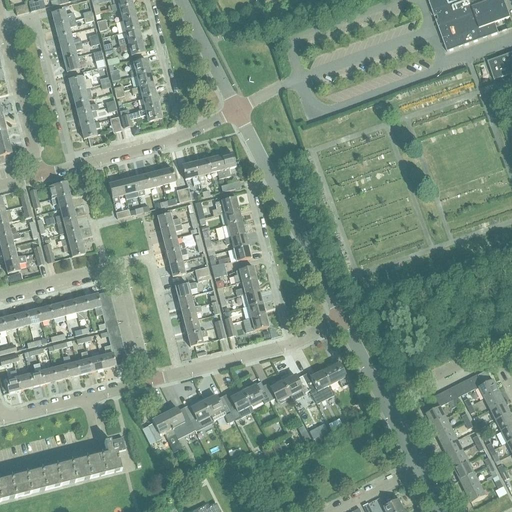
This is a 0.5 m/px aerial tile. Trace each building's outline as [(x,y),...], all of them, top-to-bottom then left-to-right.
[(111,12),(118,10),(132,7),(129,0),(115,0),(117,5),(110,7),(111,12)] [(487,38),(511,29),(511,24),(503,0),(429,0),(434,17),(437,16),(438,20),(435,21),(441,27),(446,42),(447,53),(459,49),(458,47),(462,46),(463,47),(483,40),(483,38),(486,37),(487,38)] [(39,10),(37,2),(33,3),(32,2),(27,3),(30,13),(39,10)] [(14,8),(16,16),(28,13),(26,5),(14,8)] [(118,10),(121,22),(135,19),(132,7),(118,10)] [(51,15),(54,26),(74,21),(73,14),(65,16),(64,11),(51,15)] [(121,22),(124,34),(138,30),(135,19),(121,22)] [(54,26),(57,38),(70,35),(69,29),(76,27),(74,21),(54,26)] [(117,42),(119,47),(141,42),(138,30),(124,34),(126,39),(117,42)] [(57,38),(60,50),(81,45),(79,40),(72,42),(70,35),(57,38)] [(141,42),(119,47),(120,53),(129,51),(130,57),(143,53),(141,42)] [(60,50),(63,62),(76,58),(74,52),(82,50),(81,45),(60,50)] [(511,53),(491,58),(496,77),(511,73),(511,53)] [(76,58),(63,62),(66,73),(79,70),(77,63),(82,62),(81,57),(76,58)] [(106,61),(108,67),(119,64),(118,58),(106,61)] [(130,78),(135,76),(149,73),(146,61),(132,65),(134,71),(129,72),(130,78)] [(119,64),(108,67),(112,83),(121,81),(118,71),(114,72),(112,66),(119,64)] [(99,81),(101,86),(109,83),(108,79),(107,79),(105,68),(98,70),(100,81),(99,81)] [(135,76),(138,88),(152,85),(149,73),(135,76)] [(68,81),(71,93),(88,89),(91,88),(89,80),(85,81),(84,77),(68,81)] [(140,94),(141,100),(155,96),(152,85),(138,88),(133,90),(134,96),(140,94)] [(71,93),(74,104),(87,101),(91,100),(88,89),(71,93)] [(137,107),(139,112),(158,108),(155,96),(141,100),(143,106),(137,107)] [(74,104),(77,116),(95,111),(98,111),(96,105),(88,107),(87,101),(74,104)] [(158,108),(139,112),(128,115),(127,111),(119,113),(123,129),(131,127),(130,121),(145,117),(147,123),(161,120),(158,108)] [(77,116),(80,128),(93,125),(92,119),(97,118),(95,111),(77,116)] [(109,120),(112,132),(120,130),(117,118),(109,120)] [(93,125),(80,128),(83,140),(96,136),(94,130),(99,129),(98,123),(93,125)] [(8,142),(0,143),(0,165),(5,164),(3,156),(11,154),(8,142)] [(232,153),(219,156),(225,178),(230,177),(228,169),(235,167),(232,153)] [(219,156),(206,160),(210,173),(216,172),(218,180),(225,178),(219,156)] [(197,177),(198,183),(205,181),(203,175),(210,173),(206,160),(194,163),(197,177)] [(184,180),(197,177),(194,163),(181,166),(184,180)] [(171,169),(158,172),(162,186),(163,193),(170,191),(168,184),(174,183),(171,169)] [(158,172),(145,175),(149,189),(162,186),(158,172)] [(145,175),(133,178),(138,197),(143,196),(142,191),(149,189),(145,175)] [(133,178),(120,181),(124,196),(125,200),(138,197),(133,178)] [(124,196),(120,181),(107,185),(112,204),(119,202),(117,197),(124,196)] [(239,182),(226,185),(228,192),(240,188),(239,182)] [(48,188),(51,200),(69,195),(66,183),(48,188)] [(188,188),(181,189),(185,202),(191,201),(188,188)] [(185,202),(181,189),(175,191),(178,204),(185,202)] [(29,192),(32,205),(38,203),(35,190),(29,192)] [(19,195),(22,207),(28,206),(25,193),(19,195)] [(58,204),(59,210),(72,207),(69,195),(51,200),(50,200),(52,206),(58,204)] [(212,216),(224,214),(238,210),(234,198),(214,203),(216,209),(211,211),(212,216)] [(28,206),(22,207),(25,219),(31,218),(28,206)] [(54,218),(56,224),(75,219),(72,207),(59,210),(61,216),(54,218)] [(0,212),(0,225),(7,223),(12,222),(9,210),(4,212),(0,212)] [(116,216),(116,219),(129,216),(128,210),(115,213),(116,216)] [(224,214),(227,226),(241,222),(238,210),(224,214)] [(156,218),(159,231),(180,225),(178,218),(170,220),(169,214),(156,218)] [(59,236),(66,235),(65,234),(78,230),(75,219),(56,224),(57,230),(59,236)] [(221,227),(224,239),(244,234),(241,222),(227,226),(221,227)] [(0,225),(0,237),(16,234),(15,228),(9,229),(7,223),(0,225)] [(159,231),(162,242),(175,239),(173,232),(181,231),(180,225),(159,231)] [(60,242),(61,247),(81,242),(78,230),(65,234),(66,235),(67,240),(60,242)] [(256,230),(247,232),(253,254),(262,251),(256,230)] [(0,237),(0,249),(0,250),(14,247),(12,240),(20,238),(18,233),(16,234),(0,237)] [(186,242),(187,246),(196,243),(193,234),(179,238),(181,244),(186,242)] [(231,244),(233,250),(247,246),(244,234),(224,239),(226,245),(231,244)] [(162,242),(165,254),(184,248),(183,244),(177,245),(175,239),(162,242)] [(81,242),(61,247),(63,252),(70,251),(71,258),(84,254),(81,242)] [(247,246),(233,250),(236,262),(250,258),(247,246)] [(0,250),(3,262),(17,259),(14,247),(0,250)] [(165,254),(168,266),(181,262),(180,256),(186,255),(184,248),(165,254)] [(50,250),(45,252),(48,264),(53,262),(50,250)] [(40,253),(34,254),(37,266),(43,265),(40,253)] [(17,259),(3,262),(6,274),(20,271),(18,265),(26,263),(24,257),(17,259)] [(181,262),(168,266),(171,278),(184,275),(181,262)] [(211,268),(212,273),(225,270),(224,265),(211,268)] [(195,272),(196,277),(208,274),(207,268),(195,272)] [(235,285),(242,283),(256,279),(253,268),(238,271),(235,272),(236,276),(233,277),(235,285)] [(225,270),(212,273),(214,280),(227,277),(225,270)] [(208,274),(196,277),(198,284),(210,280),(208,274)] [(237,297),(245,295),(259,291),(256,279),(242,283),(243,288),(235,290),(237,297)] [(174,288),(177,300),(190,297),(189,292),(197,290),(195,284),(187,285),(174,288)] [(245,295),(248,307),(262,303),(259,291),(245,295)] [(108,292),(97,295),(98,301),(109,298),(108,292)] [(96,295),(84,298),(88,311),(94,309),(96,317),(102,316),(101,312),(99,306),(98,301),(97,295),(96,295)] [(177,300),(181,312),(193,309),(190,297),(177,300)] [(84,298),(73,301),(76,314),(78,322),(84,320),(82,312),(88,311),(84,298)] [(111,303),(109,298),(98,301),(99,306),(111,303)] [(73,301),(61,304),(64,317),(76,314),(73,301)] [(112,309),(111,303),(99,306),(101,312),(112,309)] [(248,307),(251,319),(265,315),(262,303),(248,307)] [(61,304),(49,307),(53,320),(64,317),(61,304)] [(49,307),(37,311),(40,323),(53,320),(49,307)] [(181,312),(184,324),(196,321),(195,315),(201,314),(199,307),(193,309),(181,312)] [(102,316),(102,318),(114,315),(112,309),(101,312),(102,316)] [(37,311),(25,314),(28,326),(40,323),(37,311)] [(25,314),(13,317),(17,329),(28,326),(25,314)] [(114,315),(102,318),(104,323),(115,320),(114,315)] [(265,315),(251,319),(243,321),(246,333),(268,328),(265,315)] [(13,317),(2,320),(5,332),(17,329),(13,317)] [(115,320),(104,323),(104,325),(105,329),(117,326),(115,320)] [(184,324),(187,335),(200,332),(196,321),(184,324)] [(233,324),(226,326),(229,338),(236,336),(233,324)] [(222,327),(215,328),(218,340),(225,339),(222,327)] [(108,338),(108,339),(119,336),(118,330),(107,333),(108,338)] [(200,332),(187,335),(190,348),(203,345),(201,338),(207,337),(206,331),(200,332)] [(108,339),(110,344),(121,341),(119,336),(108,339)] [(110,344),(110,346),(111,350),(122,347),(121,341),(110,344)] [(106,355),(100,356),(103,370),(116,366),(114,361),(113,355),(111,350),(110,346),(104,347),(106,355)] [(0,355),(11,353),(9,347),(0,349),(0,355)] [(122,347),(111,350),(113,355),(123,352),(122,347)] [(82,361),(76,362),(79,376),(92,372),(88,359),(86,352),(80,353),(82,361)] [(123,352),(113,355),(114,361),(125,358),(123,352)] [(63,361),(64,366),(65,366),(68,379),(79,376),(76,362),(71,364),(69,356),(62,358),(63,361)] [(100,356),(88,359),(92,372),(103,370),(100,356)] [(13,363),(12,357),(0,359),(0,361),(1,366),(13,363)] [(114,361),(116,366),(126,364),(125,358),(114,361)] [(35,373),(29,375),(32,388),(44,385),(41,372),(39,364),(33,366),(35,373)] [(341,364),(323,373),(330,387),(340,382),(342,386),(349,382),(347,379),(348,378),(341,364)] [(64,366),(52,369),(56,382),(68,379),(65,366),(64,366)] [(52,369),(41,372),(44,385),(56,382),(52,369)] [(20,391),(17,378),(15,371),(10,373),(11,380),(5,381),(8,394),(20,391)] [(310,374),(303,377),(310,392),(311,394),(317,406),(335,397),(330,387),(323,373),(312,378),(310,374)] [(483,374),(478,376),(483,386),(488,384),(483,374)] [(29,375),(17,378),(20,391),(32,388),(29,375)] [(296,376),(282,383),(290,397),(303,390),(306,394),(310,392),(303,377),(298,380),(296,376)] [(478,389),(479,388),(483,386),(478,376),(472,378),(478,389)] [(472,392),(478,389),(472,378),(467,381),(472,392)] [(467,394),(472,392),(467,381),(462,384),(467,394)] [(479,388),(485,400),(499,393),(493,381),(488,384),(483,386),(479,388)] [(269,384),(262,387),(270,402),(276,399),(278,403),(290,397),(282,383),(271,388),(269,384)] [(462,397),(467,394),(462,384),(456,387),(462,397)] [(256,386),(242,393),(250,407),(263,401),(265,405),(270,402),(262,387),(257,390),(256,386)] [(458,399),(453,388),(447,391),(452,402),(453,401),(458,399)] [(447,391),(442,394),(447,405),(452,402),(447,391)] [(229,395),(223,398),(230,412),(234,421),(235,422),(253,414),(250,407),(242,393),(230,399),(229,395)] [(485,400),(490,411),(505,404),(499,393),(485,400)] [(442,394),(436,397),(442,407),(447,405),(442,394)] [(216,396),(203,402),(213,422),(224,417),(227,424),(234,421),(230,412),(223,398),(218,400),(216,396)] [(431,399),(436,410),(441,408),(442,407),(436,397),(431,399)] [(190,406),(183,409),(190,422),(194,431),(213,422),(203,402),(191,408),(190,406)] [(490,411),(496,422),(510,415),(505,404),(490,411)] [(426,415),(432,427),(446,419),(441,408),(436,410),(426,415)] [(177,409),(164,415),(174,435),(176,440),(189,433),(194,431),(190,422),(183,409),(179,412),(177,409)] [(153,424),(147,427),(155,442),(160,439),(159,437),(163,435),(165,439),(173,435),(174,435),(164,415),(152,421),(153,424)] [(496,422),(502,433),(511,427),(511,417),(510,415),(496,422)] [(339,418),(330,425),(335,431),(344,424),(339,418)] [(432,427),(438,438),(452,430),(446,419),(432,427)] [(290,423),(295,434),(304,431),(300,420),(290,423)] [(511,427),(502,433),(507,444),(511,441),(511,427)] [(438,438),(443,449),(458,442),(452,430),(438,438)] [(117,452),(125,450),(122,438),(104,442),(107,454),(0,481),(0,502),(122,471),(117,452)] [(443,449),(449,460),(463,453),(458,442),(443,449)] [(242,457),(239,451),(237,452),(236,450),(229,454),(232,462),(242,457)] [(449,460),(454,471),(469,464),(463,453),(449,460)] [(265,456),(254,461),(258,469),(268,464),(265,456)] [(454,471),(460,482),(474,475),(469,464),(454,471)] [(460,482),(466,493),(480,486),(474,475),(460,482)] [(480,486),(466,493),(471,505),(486,497),(480,486)] [(384,508),(386,511),(403,511),(405,511),(399,500),(384,508)]
